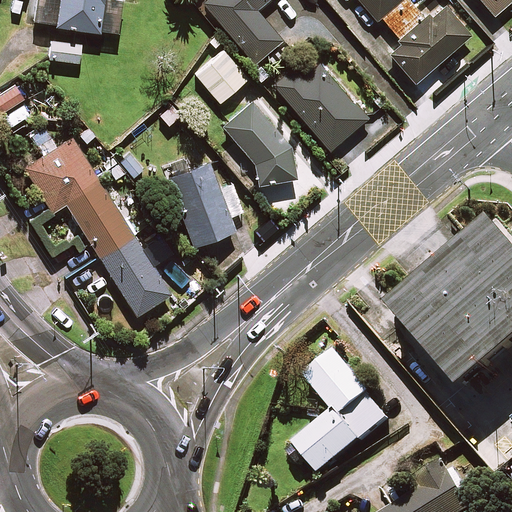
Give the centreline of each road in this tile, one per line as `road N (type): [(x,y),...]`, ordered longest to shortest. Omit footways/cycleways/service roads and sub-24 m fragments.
road 1 (tertiary): [(495,114),(270,301)]
road 2 (tertiary): [(270,301),(170,476)]
road 3 (tertiary): [(96,390),(182,356),(270,301)]
road 4 (secondary): [(0,304),(95,390)]
road 5 (secondary): [(96,390),(133,405),(162,433),(170,476)]
road 6 (secondary): [(11,460),(36,411),(65,394),(95,390)]
